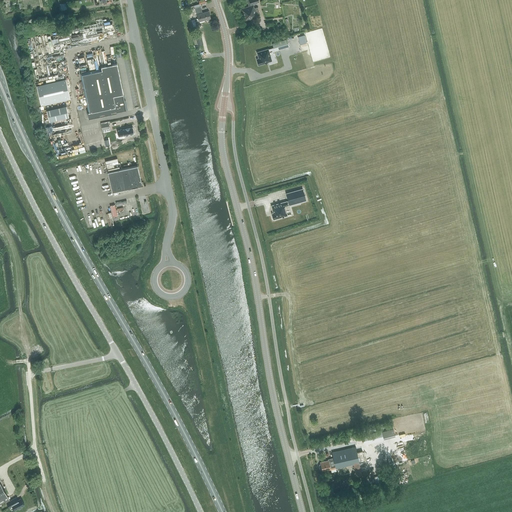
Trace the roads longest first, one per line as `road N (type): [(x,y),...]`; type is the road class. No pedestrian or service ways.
road 1 (secondary): [(302,511),(222,149),(228,47),(214,0)]
road 2 (unclassified): [(200,511),(0,135)]
road 3 (primary): [(221,511),(79,248)]
road 4 (unclassified): [(129,0),(173,209),(166,263)]
road 5 (primary): [(79,248),(0,78)]
road 6 (primary): [(0,90),(79,248)]
road 7 (track): [(29,373),(17,272),(0,225)]
road 8 (track): [(35,449),(57,442),(71,406),(135,385)]
